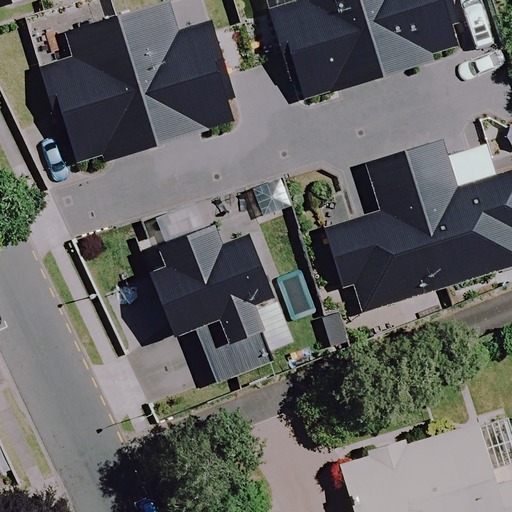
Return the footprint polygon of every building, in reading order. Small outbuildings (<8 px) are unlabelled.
[(410,57),(448,47),(441,24),(452,21),(445,0),(300,0),(303,8),(269,18),(286,80),(292,78),(298,99),(412,67),(410,57)] [(65,61),(25,73),(46,142),(53,140),(62,172),(83,166),(87,179),(230,137),(226,123),(240,119),(209,17),(176,26),(169,4),(58,37),(65,61)] [(511,262),(511,182),(446,207),(426,156),(366,179),(380,217),(322,239),(339,286),(348,282),(362,319),(511,262)] [(214,250),(207,231),(156,251),(164,270),(145,278),(165,328),(178,323),(183,335),(189,333),(209,384),(267,362),(253,326),(246,310),(267,302),(242,239),(214,250)] [(333,461),(347,511),(511,511),(511,445),(502,412),(333,461)]
